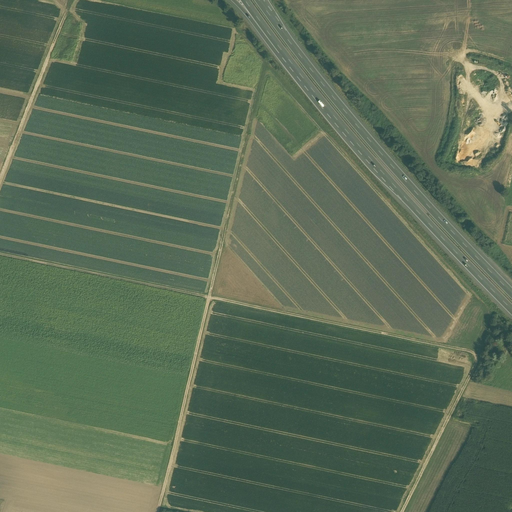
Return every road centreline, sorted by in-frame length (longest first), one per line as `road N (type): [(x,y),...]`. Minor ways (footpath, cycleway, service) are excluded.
road 1 (track): [(0,254),(471,351),(475,363),(403,511)]
road 2 (motorway): [(511,291),(344,110),(259,0)]
road 3 (motorway): [(283,54),(511,308)]
road 4 (track): [(208,298),(158,511)]
road 5 (track): [(0,176),(64,12)]
